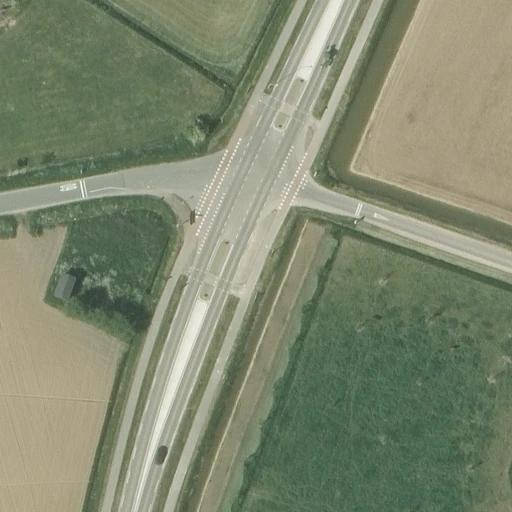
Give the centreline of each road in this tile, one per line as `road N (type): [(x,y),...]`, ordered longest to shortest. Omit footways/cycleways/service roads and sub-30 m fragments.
road 1 (unclassified): [(511,263),(295,185),(265,186)]
road 2 (tertiary): [(0,205),(151,178),(235,186)]
road 3 (primary): [(334,0),(235,186)]
road 4 (primary): [(177,370),(218,302),(265,186)]
road 5 (primary): [(265,186),(314,83),(336,0)]
road 6 (primary): [(235,186),(187,296),(177,370)]
road 7 (primary): [(136,511),(177,370)]
